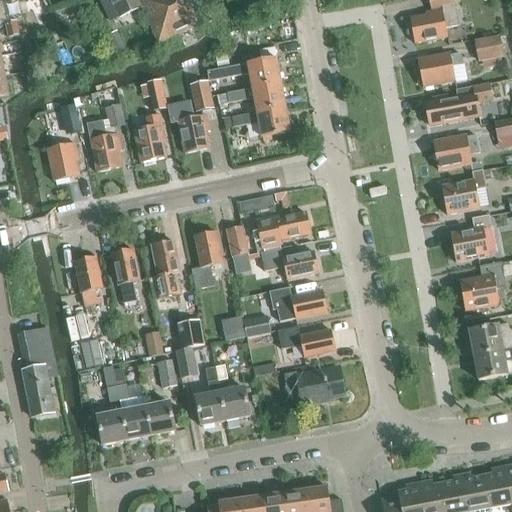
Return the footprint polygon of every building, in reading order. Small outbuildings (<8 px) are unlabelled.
[(99,0),(110,22),(118,19),(119,19),(141,9),(158,46),(192,30),(185,15),(201,7),(198,0),(99,0)] [(447,39),(446,30),(460,27),(454,0),(429,0),(431,13),(425,14),(426,17),(410,20),(415,45),(447,39)] [(0,25),(6,24),(9,39),(20,37),(17,22),(9,24),(6,4),(0,5),(0,25)] [(125,50),(116,33),(106,37),(115,55),(125,50)] [(474,42),(478,64),(504,59),(500,38),(474,42)] [(450,55),(418,61),(423,90),(456,84),(453,68),(463,66),(461,55),(451,57),(450,55)] [(249,75),(252,90),(281,85),(277,60),(207,73),(209,83),(249,75)] [(5,77),(0,77),(0,98),(9,97),(5,77)] [(161,81),(148,84),(154,113),(167,110),(161,81)] [(208,83),(190,86),(196,114),(214,110),(208,83)] [(230,105),(254,100),(257,114),(286,109),(281,85),(252,90),(228,95),(217,97),(219,107),(230,105)] [(479,117),(477,106),(493,103),(490,85),(456,92),(457,99),(426,105),(430,127),(462,121),(462,120),(479,117)] [(109,130),(116,128),(125,126),(121,106),(105,109),(109,130)] [(257,114),(233,118),(224,120),(225,131),(258,124),(261,139),(291,133),(286,109),(257,114)] [(206,117),(178,123),(185,156),(211,150),(207,134),(210,134),(206,117)] [(79,120),(73,121),(68,122),(71,138),(82,135),(79,120)] [(511,120),(494,124),(497,141),(507,139),(510,150),(511,149),(511,120)] [(119,136),(107,139),(103,122),(87,126),(97,175),(123,169),(121,159),(126,158),(125,152),(122,152),(119,136)] [(163,126),(134,132),(141,165),(167,160),(163,144),(166,143),(163,126)] [(0,142),(9,141),(8,132),(0,133),(0,142)] [(469,156),(479,154),(476,136),(466,138),(466,137),(433,143),(439,172),(471,166),(469,156)] [(76,145),(47,152),(54,184),(80,179),(76,163),(79,162),(76,145)] [(480,210),(476,191),(487,190),(486,186),(490,185),(488,173),(484,174),(483,172),(472,174),(473,182),(442,188),(447,216),(480,210)] [(241,201),(243,214),(260,211),(261,216),(280,212),(277,194),(241,201)] [(279,243),(311,236),(307,214),(275,221),(275,222),(258,225),(261,238),(278,235),(279,243)] [(484,231),(492,229),(489,217),(472,220),(474,231),(451,235),(456,264),(489,258),(484,231)] [(232,260),(243,258),(243,257),(249,256),(243,228),(226,232),(232,260)] [(217,233),(195,238),(202,269),(192,271),(196,292),(214,288),(210,268),(223,265),(217,233)] [(172,276),(180,275),(174,243),(152,247),(158,278),(148,280),(153,302),(176,298),(172,276)] [(288,282),(320,275),(315,254),(284,260),(282,250),(261,255),(265,273),(285,269),(288,282)] [(133,284),(140,282),(134,251),(112,256),(119,288),(121,287),(124,305),(137,302),(133,284)] [(243,258),(232,260),(236,277),(250,274),(249,267),(245,268),(243,258)] [(95,293),(103,291),(96,259),(75,264),(82,296),(85,309),(98,306),(95,293)] [(506,289),(504,278),(501,264),(480,268),(482,279),(460,283),(466,313),(499,306),(496,290),(506,289)] [(280,323),(296,320),(296,321),(328,314),(323,292),(292,299),(290,289),(269,293),(273,312),(277,311),(280,323)] [(67,318),(72,339),(92,334),(86,313),(67,318)] [(226,343),(246,339),(241,318),(222,323),(226,343)] [(244,322),(247,339),(270,333),(268,318),(244,322)] [(200,322),(178,326),(182,352),(204,348),(200,322)] [(470,333),(474,357),(511,350),(511,332),(510,330),(509,326),(470,333)] [(305,360),(337,353),(332,332),(301,338),(298,329),(278,333),(282,351),(302,347),(305,360)] [(18,336),(21,348),(50,342),(48,330),(18,336)] [(157,336),(146,339),(149,358),(161,356),(157,336)] [(21,348),(23,359),(53,353),(50,342),(21,348)] [(103,366),(98,342),(81,345),(87,370),(103,366)] [(511,350),(474,357),(478,382),(508,377),(505,363),(511,362),(511,350)] [(193,376),(189,352),(177,354),(181,378),(193,376)] [(32,420),(56,415),(52,397),(56,396),(55,389),(51,390),(49,381),(58,379),(53,353),(23,359),(26,372),(22,373),(32,420)] [(172,362),(158,365),(163,391),(177,388),(172,362)] [(218,383),(228,381),(225,367),(215,369),(218,383)] [(103,370),(107,390),(110,404),(120,402),(117,388),(116,388),(113,368),(103,370)] [(208,384),(210,396),(196,399),(201,428),(226,423),(220,394),(221,394),(218,383),(215,369),(205,371),(208,384)] [(321,402),(345,397),(340,370),(298,378),(297,374),(284,376),(289,402),(302,399),(303,408),(321,404),(321,402)] [(117,388),(120,402),(130,400),(127,386),(117,388)] [(220,394),(226,423),(251,418),(245,389),(221,394),(220,394)] [(170,404),(146,409),(152,438),(176,433),(170,404)] [(127,442),(151,438),(152,438),(146,409),(122,414),(127,442)] [(103,447),(127,442),(122,414),(97,418),(103,447)] [(492,476),(484,477),(490,510),(511,506),(504,468),(491,471),(492,476)] [(490,511),(490,510),(484,477),(471,479),(470,475),(462,477),(468,511),(490,511)] [(0,476),(0,492),(0,494),(8,492),(5,476),(0,476)] [(446,511),(468,511),(462,477),(453,478),(454,483),(441,485),(446,511)] [(432,482),(419,485),(424,511),(446,511),(441,485),(433,487),(432,482)] [(383,509),(383,511),(424,511),(419,485),(405,487),(406,492),(398,493),(400,505),(383,509)] [(343,511),(342,500),(329,502),(328,490),(329,490),(328,489),(305,492),(307,511),(343,511)] [(307,511),(305,492),(284,495),(286,511),(307,511)] [(286,511),(284,495),(262,498),(264,511),(286,511)] [(264,511),(262,498),(241,501),(242,511),(264,511)] [(0,511),(10,511),(8,501),(0,502),(0,511)] [(242,511),(241,501),(218,505),(218,506),(219,506),(219,511),(242,511)]
